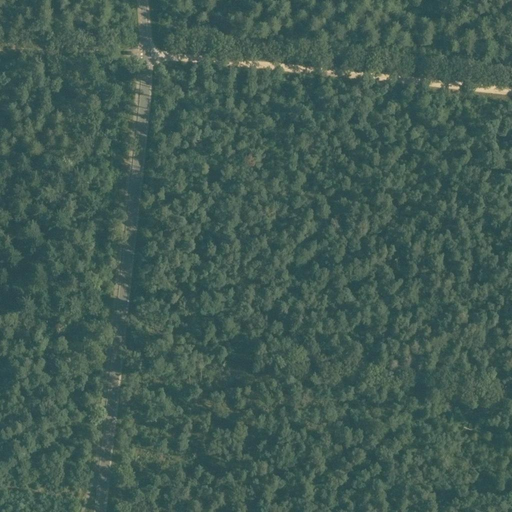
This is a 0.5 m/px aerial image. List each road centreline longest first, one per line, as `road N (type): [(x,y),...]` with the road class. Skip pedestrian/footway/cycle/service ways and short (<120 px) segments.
road 1 (tertiary): [(99,511),(139,148),(146,57),(140,0)]
road 2 (track): [(511,91),(146,57)]
road 3 (track): [(146,57),(0,51)]
